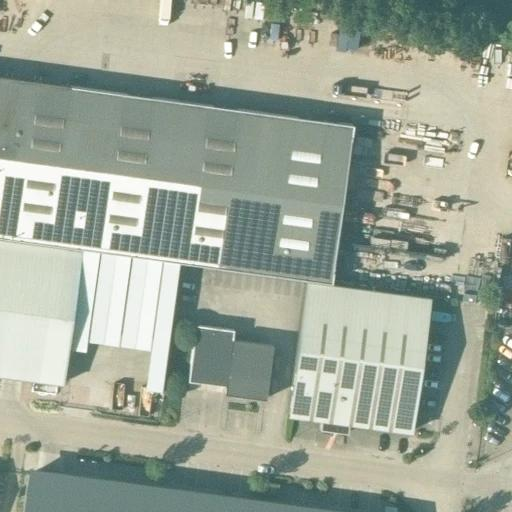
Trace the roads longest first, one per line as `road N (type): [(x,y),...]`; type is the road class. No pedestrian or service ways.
road 1 (unclassified): [(451,488),(0,424)]
road 2 (unknown): [(268,462),(287,317),(275,307),(194,295)]
road 3 (unclassified): [(451,488),(473,306)]
